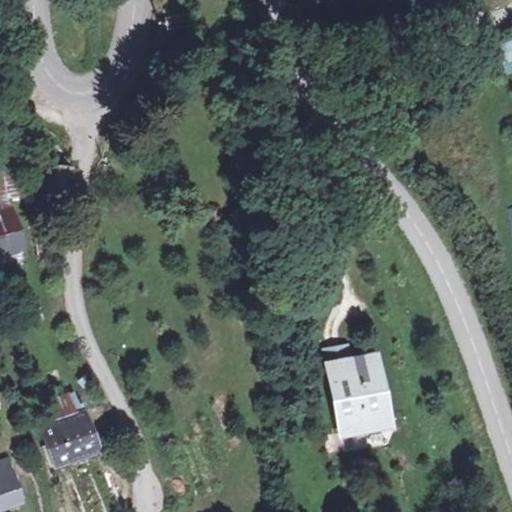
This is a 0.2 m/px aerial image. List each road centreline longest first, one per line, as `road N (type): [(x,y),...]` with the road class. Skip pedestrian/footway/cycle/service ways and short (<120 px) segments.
road 1 (tertiary): [(269,0),(277,54),(419,234),(464,321),(511,455)]
road 2 (unclassified): [(82,88),(73,281),(88,350),(138,452),(142,511)]
road 3 (track): [(39,511),(0,360)]
road 4 (tertiary): [(82,88),(115,84),(129,60),(139,0)]
